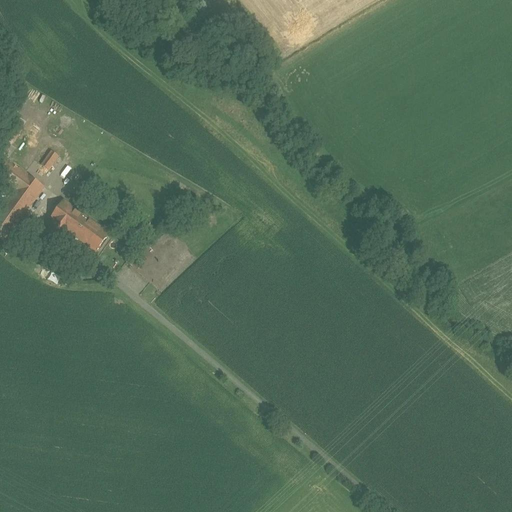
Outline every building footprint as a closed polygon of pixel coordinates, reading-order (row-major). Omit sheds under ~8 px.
[(15,126),(5,139),(12,145),(22,131),(15,126)] [(51,152),(41,166),(48,171),(58,157),(51,152)] [(44,188),(3,158),(0,162),(0,180),(16,192),(0,213),(0,239),(4,242),(44,188)] [(86,183),(79,193),(86,198),(93,188),(86,183)] [(83,216),(63,202),(33,243),(53,258),(70,234),(83,216)] [(109,235),(83,216),(70,234),(87,247),(87,248),(88,247),(96,253),(109,235)]
